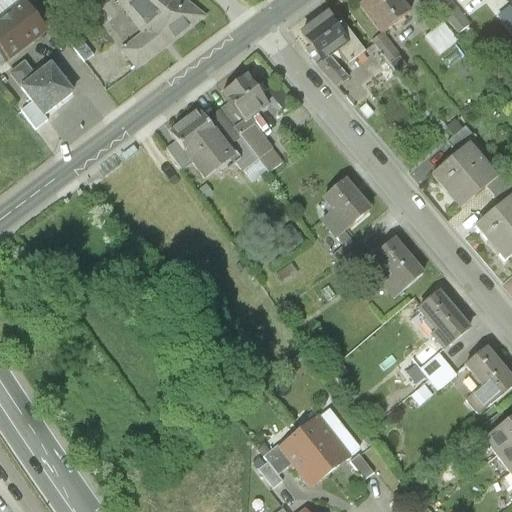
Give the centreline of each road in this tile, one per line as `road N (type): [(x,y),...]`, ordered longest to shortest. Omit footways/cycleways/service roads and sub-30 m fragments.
road 1 (residential): [(511,325),(258,28)]
road 2 (tertiary): [(258,28),(0,222)]
road 3 (primary): [(0,394),(80,511)]
